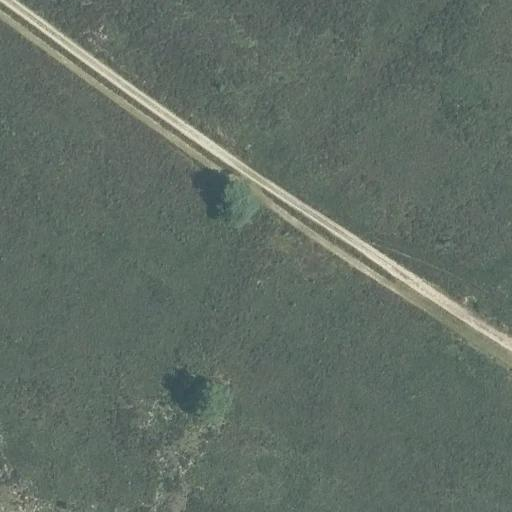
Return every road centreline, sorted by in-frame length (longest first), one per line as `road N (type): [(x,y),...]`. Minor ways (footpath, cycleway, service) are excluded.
road 1 (track): [(511,365),(364,272),(0,17)]
road 2 (track): [(7,0),(511,342)]
